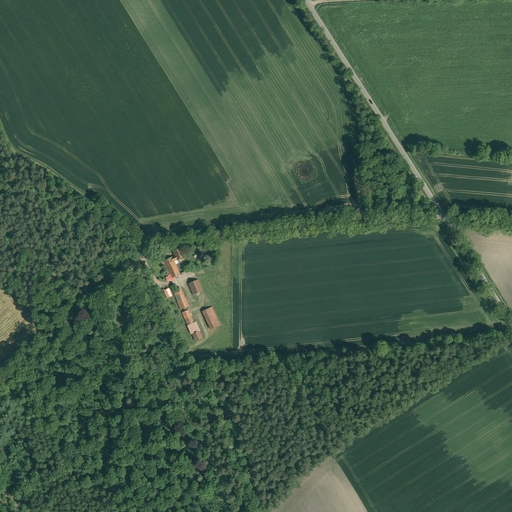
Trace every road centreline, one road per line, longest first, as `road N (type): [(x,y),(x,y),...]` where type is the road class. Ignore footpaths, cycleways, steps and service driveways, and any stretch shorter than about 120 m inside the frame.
road 1 (unclassified): [(511,326),(304,0)]
road 2 (track): [(256,511),(223,415),(141,256)]
